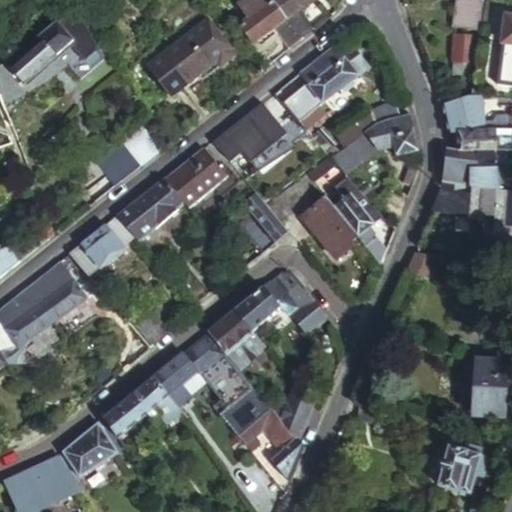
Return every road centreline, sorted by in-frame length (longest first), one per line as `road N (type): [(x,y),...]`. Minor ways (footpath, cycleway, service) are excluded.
road 1 (residential): [(0,465),(50,441),(286,248),(365,337)]
road 2 (residential): [(0,292),(365,0)]
road 3 (residential): [(365,337),(433,162),(426,108),(384,0)]
road 4 (residential): [(292,511),(365,337)]
